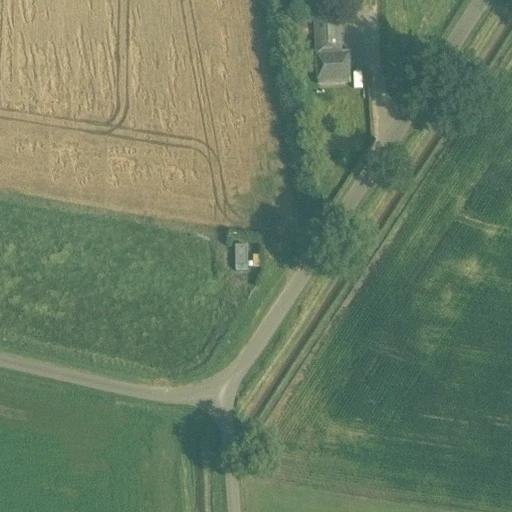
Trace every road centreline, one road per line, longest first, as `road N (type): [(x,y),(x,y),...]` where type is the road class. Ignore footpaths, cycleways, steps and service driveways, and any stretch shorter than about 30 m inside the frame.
road 1 (unclassified): [(211,398),(242,368),(393,135)]
road 2 (unclassified): [(0,360),(211,398)]
road 3 (unclassified): [(393,135),(483,0)]
road 4 (unclassified): [(393,135),(380,113),(373,0)]
road 5 (unclassified): [(235,511),(228,411),(211,398)]
